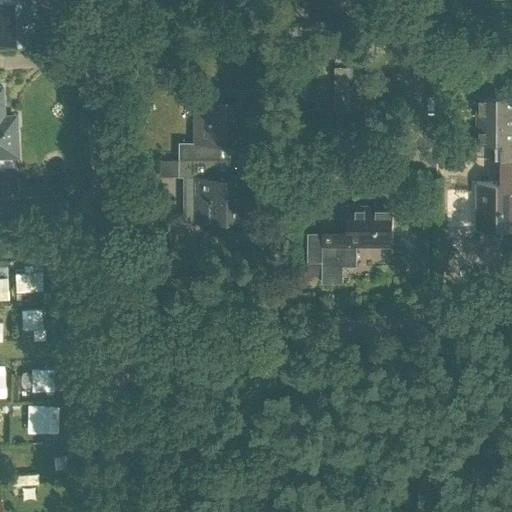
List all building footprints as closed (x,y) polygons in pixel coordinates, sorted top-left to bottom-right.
[(36,0),(0,0),(0,43),(39,42),(36,0)] [(308,46),(308,64),(316,64),(316,107),(358,107),(358,63),(348,63),(348,46),(308,46)] [(2,85),(0,85),(0,150),(17,149),(15,116),(3,117),(2,85)] [(511,95),(476,95),(476,142),(500,142),(500,159),(511,158),(511,95)] [(179,141),(179,158),(204,158),(204,142),(230,142),(239,142),(239,97),(195,97),(195,141),(179,141)] [(179,158),(179,176),(182,176),(195,176),(195,220),(238,220),(238,175),(230,175),(204,175),(204,158),(179,158)] [(476,181),(476,227),(511,227),(511,158),(500,159),(500,181),(476,181)] [(307,260),(307,274),(322,275),(321,281),(342,282),(342,265),(356,265),(356,245),(392,245),(392,204),(346,204),(346,228),(322,228),(322,260),(307,260)] [(37,262),(22,261),(22,281),(37,281),(37,262)] [(12,293),(12,324),(35,324),(35,293),(12,293)] [(45,381),(44,361),(22,362),(23,381),(45,381)] [(13,411),(32,412),(33,390),(14,389),(13,411)]
